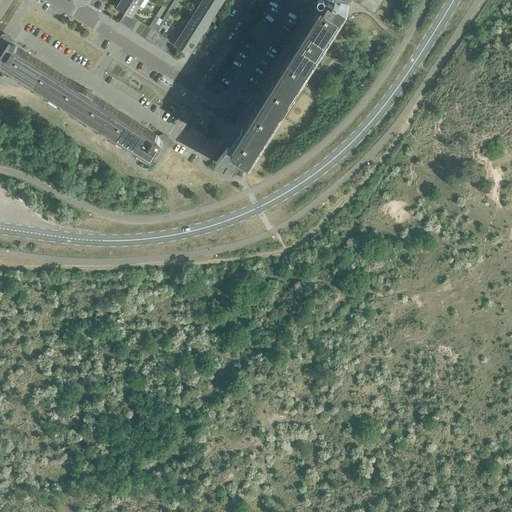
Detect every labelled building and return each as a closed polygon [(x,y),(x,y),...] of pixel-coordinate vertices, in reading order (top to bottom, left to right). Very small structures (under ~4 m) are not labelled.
[(131,15),(133,16),(140,5),(131,0),(120,0),(117,6),(126,11),(131,15)] [(202,0),(202,1),(218,11),(218,10),(221,11),(223,8),(220,6),(224,0),(223,0),(202,0)] [(313,0),(313,1),(309,6),(289,38),(292,41),(290,43),(287,41),(258,87),(261,89),(260,92),(256,90),(247,104),(236,122),(234,125),(232,128),(239,133),(238,134),(236,138),(236,137),(229,147),(228,146),(216,162),(218,160),(226,164),(225,166),(225,167),(228,163),(234,168),(234,169),(234,170),(245,155),(250,158),(250,157),(252,159),(351,1),(350,0),(313,0)] [(375,13),(383,0),(359,0),(358,2),(375,13)] [(174,1),(169,9),(172,11),(178,3),(174,1)] [(195,11),(211,21),(212,20),(214,22),(216,19),(214,17),(218,11),(202,1),(195,11)] [(159,18),(164,9),(161,7),(156,16),(159,18)] [(131,15),(126,11),(119,22),(125,25),(131,15)] [(171,14),(167,11),(162,19),(166,22),(171,14)] [(189,22),(204,32),(205,31),(208,32),(210,29),(207,28),(211,21),(195,11),(189,22)] [(130,28),(136,18),(133,16),(131,15),(125,25),(130,28)] [(156,16),(153,20),(149,26),(151,28),(154,29),(161,19),(159,18),(156,16)] [(135,32),(141,21),(136,18),(130,28),(135,32)] [(166,22),(162,19),(161,19),(154,29),(156,31),(159,33),(166,22)] [(140,35),(146,25),(141,21),(135,32),(140,35)] [(182,32),(198,42),(198,41),(201,43),(203,40),(201,38),(204,32),(189,22),(182,32)] [(151,28),(149,26),(146,25),(140,35),(145,38),(151,28)] [(151,28),(145,38),(150,41),(156,31),(154,29),(151,28)] [(162,35),(159,33),(156,31),(150,41),(155,45),(162,35)] [(175,43),(177,44),(182,48),(191,53),(192,52),(194,53),(196,50),(194,49),(198,42),(182,32),(175,43)] [(161,48),(167,38),(162,35),(155,45),(161,48)] [(2,42),(0,45),(0,63),(10,70),(8,74),(9,75),(9,76),(10,77),(12,78),(13,79),(14,80),(15,81),(17,81),(18,82),(20,82),(21,82),(24,78),(125,143),(123,146),(124,148),(125,149),(126,150),(127,151),(129,152),(130,153),(131,154),(133,154),(134,155),(136,155),(138,152),(156,163),(171,141),(163,136),(160,137),(15,44),(14,41),(9,38),(6,36),(3,42),(2,42)] [(166,51),(172,41),(167,38),(161,48),(166,51)] [(177,44),(175,43),(172,41),(166,51),(171,54),(177,44)] [(171,54),(176,57),(182,48),(177,44),(171,54)] [(172,151),(193,162),(198,152),(178,141),(172,151)]
